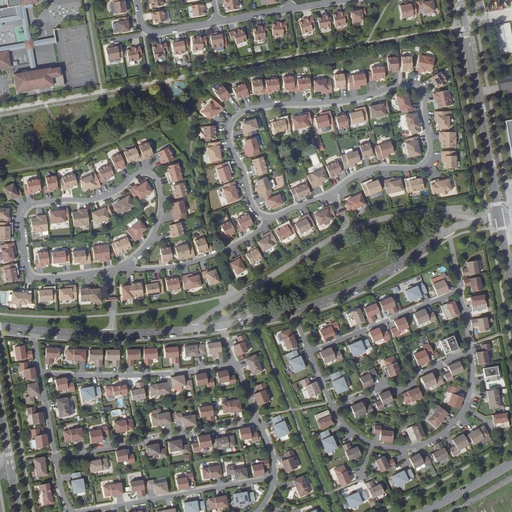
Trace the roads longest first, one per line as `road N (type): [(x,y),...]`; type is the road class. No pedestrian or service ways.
road 1 (residential): [(270,217),(251,204),(230,143),(238,114),(251,107),(349,101),(419,86),(427,162),(371,170),(334,196)]
road 2 (residential): [(111,272),(32,276),(20,213),(29,204),(106,196),(136,173),(151,174),(161,194),(157,226),(127,265)]
road 3 (tertiary): [(500,218),(459,0)]
road 4 (residential): [(55,456),(258,422)]
road 5 (residential): [(74,511),(274,478)]
road 6 (residential): [(40,371),(235,363)]
road 7 (residential): [(373,443),(413,447),(455,423),(474,381),(471,351)]
road 8 (residential): [(293,310),(368,281),(439,236)]
road 9 (residential): [(310,350),(459,291)]
road 10 (residential): [(270,217),(255,233),(196,261),(153,270),(127,265)]
road 11 (residential): [(349,228),(240,294)]
